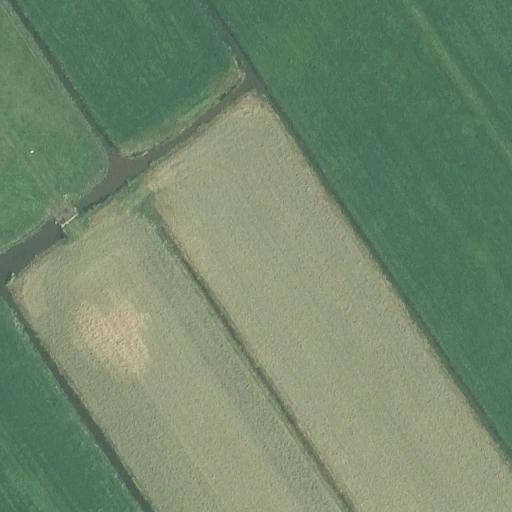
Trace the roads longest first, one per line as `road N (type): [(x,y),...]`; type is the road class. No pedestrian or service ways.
road 1 (track): [(169,183),(94,248),(0,117)]
road 2 (track): [(0,328),(94,248)]
